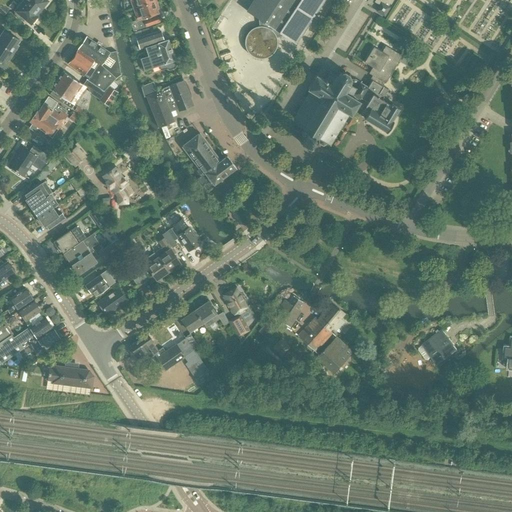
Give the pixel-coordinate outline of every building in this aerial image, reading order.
[(38,12),(23,0),(21,0),(19,3),(21,4),(15,11),(16,11),(14,14),(20,20),(22,17),(31,24),(37,17),(35,15),(38,12)] [(23,0),(38,12),(47,1),(45,0),(23,0)] [(155,0),(133,8),(137,20),(130,22),(133,31),(160,22),(158,16),(149,19),(149,16),(157,13),(156,9),(157,8),(155,0)] [(254,0),(247,12),(258,19),(259,26),(257,27),(256,27),(254,28),(253,28),(251,29),(250,30),(249,31),(248,32),(248,33),(247,34),(246,36),(245,37),(245,39),(245,40),(244,42),(244,43),(245,45),(245,46),(245,48),(246,49),(247,51),(248,52),(249,53),(250,54),(251,55),(251,56),(253,57),(254,57),(255,58),(257,58),(259,59),(260,59),(262,59),(263,59),(265,58),(266,58),(268,57),(269,56),(270,56),(272,55),(273,53),(274,51),(275,50),(276,49),(276,47),(277,46),(277,44),(277,42),(277,41),(277,40),(277,39),(276,38),(284,36),(294,43),(322,0),(254,0)] [(375,0),(376,4),(379,5),(377,10),(377,9),(378,10),(377,10),(378,11),(377,12),(383,15),(383,14),(384,14),(385,14),(384,14),(385,15),(388,9),(387,9),(388,8),(387,7),(388,7),(389,4),(391,5),(393,0),(375,0)] [(0,34),(0,35),(0,43),(13,53),(18,46),(16,45),(19,40),(2,29),(0,32),(0,34)] [(140,49),(145,47),(163,41),(160,30),(144,35),(145,35),(136,38),(140,49)] [(86,37),(77,50),(100,65),(116,78),(121,75),(116,51),(109,52),(100,46),(102,44),(98,41),(96,43),(86,37)] [(145,47),(148,56),(138,59),(141,67),(143,66),(144,70),(152,67),(152,68),(159,65),(160,70),(166,68),(169,70),(175,68),(176,65),(175,60),(174,59),(172,52),(171,48),(168,40),(168,39),(163,41),(145,47)] [(13,53),(0,43),(0,60),(4,63),(6,59),(8,60),(13,53)] [(387,132),(391,125),(393,122),(392,121),(399,108),(391,103),(390,105),(382,100),(388,90),(382,86),(384,83),(385,83),(399,61),(407,66),(415,54),(406,49),(402,56),(385,46),(382,52),(373,47),(372,49),(373,49),(372,50),(371,50),(371,51),(370,53),(369,54),(368,56),(368,55),(368,56),(368,57),(367,58),(366,58),(366,59),(365,61),(364,62),(372,67),(369,73),(374,77),(372,80),(368,87),(355,79),(352,79),(351,79),(349,76),(350,75),(349,74),(348,75),(345,73),(345,71),(344,71),(344,72),(340,73),(339,71),(338,72),(339,73),(336,76),(336,75),(335,76),(331,73),(330,72),(330,71),(329,71),(322,66),(316,75),(307,89),(310,90),(306,97),(304,96),(304,97),(303,96),(298,104),(299,105),(300,106),(296,113),(295,112),(294,112),(289,120),(291,122),(294,124),(292,128),(300,132),(299,133),(300,133),(297,138),(299,139),(298,140),(299,141),(299,142),(301,143),(301,142),(307,145),(307,146),(308,148),(309,146),(310,147),(311,145),(310,145),(314,139),(315,139),(316,138),(317,139),(317,138),(318,138),(319,139),(319,144),(323,146),(327,144),(330,145),(335,137),(336,138),(337,137),(335,136),(339,130),(341,131),(341,130),(342,131),(346,123),(346,122),(344,121),(349,114),(351,115),(356,107),(362,111),(366,114),(364,118),(387,132)] [(100,65),(77,50),(68,64),(89,78),(87,80),(97,87),(104,91),(116,78),(100,65)] [(63,71),(56,80),(50,89),(51,89),(48,94),(80,115),(83,110),(71,103),(77,93),(81,95),(87,87),(83,85),(83,84),(63,71)] [(156,92),(147,96),(158,127),(161,126),(164,136),(170,134),(166,124),(174,121),(170,111),(177,109),(178,111),(193,105),(190,97),(190,95),(188,91),(187,91),(184,84),(186,83),(185,82),(184,82),(183,80),(182,80),(168,86),(161,89),(161,90),(156,92)] [(153,82),(141,87),(145,97),(147,96),(156,92),(153,82)] [(109,87),(102,97),(100,100),(107,105),(116,91),(109,87)] [(48,96),(38,111),(37,110),(30,121),(32,123),(29,128),(38,134),(41,129),(49,134),(48,135),(52,137),(67,114),(65,113),(67,110),(56,103),(57,102),(48,96)] [(249,111),(246,116),(251,119),(254,114),(249,111)] [(69,118),(77,123),(81,118),(73,113),(69,118)] [(197,178),(200,183),(207,192),(215,186),(214,184),(236,168),(227,156),(220,161),(199,133),(182,146),(203,174),(197,178)] [(14,157),(9,165),(9,166),(23,175),(35,156),(46,164),(51,157),(33,145),(29,151),(20,146),(13,156),(14,157)] [(87,157),(77,145),(64,156),(75,168),(87,157)] [(54,157),(36,177),(41,182),(59,161),(54,157)] [(105,182),(110,189),(111,188),(114,193),(117,196),(118,204),(128,204),(127,197),(133,193),(127,184),(126,182),(128,181),(125,177),(123,178),(120,173),(120,172),(118,168),(116,168),(115,167),(102,176),(106,181),(105,182)] [(26,199),(31,207),(45,197),(40,190),(44,187),(41,184),(25,195),(28,198),(26,199)] [(54,191),(45,197),(31,207),(39,218),(53,208),(58,205),(53,197),(56,195),(54,191)] [(53,208),(39,218),(44,226),(46,224),(48,228),(64,217),(61,213),(58,215),(53,208)] [(91,214),(94,219),(99,216),(96,211),(91,214)] [(179,237),(188,250),(194,246),(195,247),(198,245),(197,244),(199,243),(189,227),(188,228),(183,220),(178,224),(183,231),(179,234),(174,226),(167,231),(172,237),(174,241),(179,237)] [(70,232),(69,231),(53,242),(60,252),(62,251),(62,252),(78,241),(79,242),(86,237),(81,230),(79,231),(76,226),(71,230),(72,231),(70,232)] [(128,239),(122,231),(118,235),(123,243),(128,239)] [(94,233),(64,254),(64,255),(63,256),(66,260),(67,259),(72,266),(70,267),(73,270),(74,269),(78,275),(96,262),(96,261),(105,254),(108,259),(125,247),(119,238),(102,250),(103,251),(97,256),(91,247),(98,243),(93,236),(95,235),(94,233)] [(162,247),(155,252),(168,271),(169,270),(170,272),(175,268),(174,267),(180,263),(172,251),(173,250),(165,239),(159,243),(162,247)] [(124,244),(135,262),(142,257),(130,240),(124,244)] [(124,248),(114,256),(118,262),(129,254),(124,248)] [(168,271),(155,252),(143,260),(156,280),(158,278),(159,280),(164,276),(163,275),(168,271)] [(126,263),(132,272),(138,267),(133,259),(126,263)] [(0,281),(7,277),(9,281),(15,277),(12,274),(14,272),(13,271),(14,269),(12,266),(10,266),(7,261),(4,264),(1,260),(0,261),(0,281)] [(129,274),(137,286),(148,279),(139,267),(138,267),(132,272),(129,274)] [(92,292),(95,296),(115,282),(107,270),(85,285),(86,287),(86,288),(87,291),(89,291),(90,293),(92,292)] [(236,287),(223,295),(234,315),(235,314),(237,316),(228,321),(241,343),(245,339),(242,334),(249,330),(241,317),(248,313),(247,311),(248,311),(247,310),(246,310),(245,308),(247,307),(236,287)] [(1,314),(4,319),(33,300),(25,288),(10,298),(15,305),(1,314)] [(98,302),(103,310),(105,309),(108,313),(126,300),(118,288),(98,302)] [(277,319),(289,328),(299,314),(295,312),(302,302),(293,296),(288,303),(284,300),(277,310),(281,313),(277,319)] [(33,300),(4,319),(7,324),(10,328),(15,328),(21,323),(18,317),(21,315),(26,321),(41,311),(33,300)] [(200,306),(194,310),(202,322),(206,328),(219,319),(223,325),(228,322),(223,312),(217,315),(216,314),(207,301),(207,302),(201,306),(200,306)] [(298,336),(315,352),(332,333),(329,331),(332,328),(332,327),(344,313),(332,303),(317,320),(314,317),(298,336)] [(202,322),(194,310),(188,314),(188,315),(182,319),(181,319),(190,332),(197,327),(196,326),(202,322)] [(7,324),(4,319),(0,324),(0,364),(18,352),(18,351),(32,342),(52,328),(45,317),(30,327),(29,326),(13,337),(5,325),(7,324)] [(271,335),(262,327),(258,331),(267,339),(271,335)] [(60,340),(52,328),(32,342),(18,351),(18,352),(22,358),(32,351),(30,347),(34,345),(37,349),(42,345),(45,350),(60,340)] [(421,345),(422,345),(419,348),(418,350),(425,359),(428,360),(433,356),(440,366),(459,351),(445,334),(442,330),(442,329),(421,345)] [(325,348),(336,335),(333,332),(322,345),(325,348)] [(193,350),(185,337),(185,338),(183,336),(179,339),(181,342),(165,352),(162,348),(158,351),(153,344),(152,342),(147,334),(129,347),(134,354),(134,355),(135,355),(136,356),(136,357),(137,358),(137,357),(142,364),(148,360),(147,359),(154,355),(153,354),(156,352),(159,356),(157,358),(165,370),(184,357),(194,350),(193,350)] [(185,337),(193,350),(198,346),(190,334),(185,337)] [(316,359),(333,374),(352,352),(341,341),(334,349),(329,344),(316,359)] [(194,350),(184,357),(187,362),(185,364),(195,379),(208,371),(194,350)] [(88,371),(79,370),(64,368),(55,367),(54,369),(49,368),(47,379),(48,379),(53,380),(53,382),(91,387),(92,376),(88,371)]
